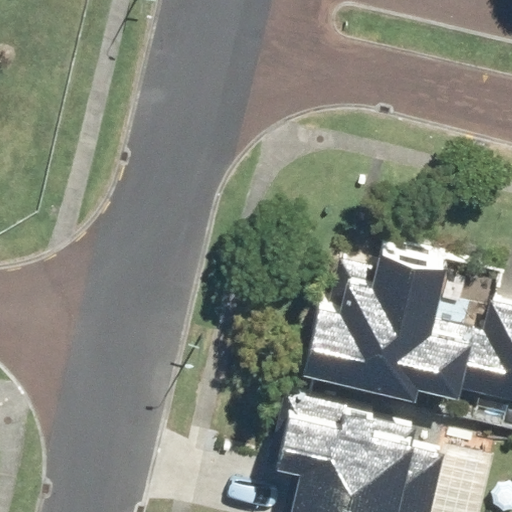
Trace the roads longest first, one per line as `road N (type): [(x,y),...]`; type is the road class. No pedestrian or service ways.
road 1 (residential): [(511,108),(203,36)]
road 2 (residential): [(126,334),(203,36)]
road 3 (residential): [(85,511),(126,334)]
road 4 (residential): [(0,306),(126,334)]
